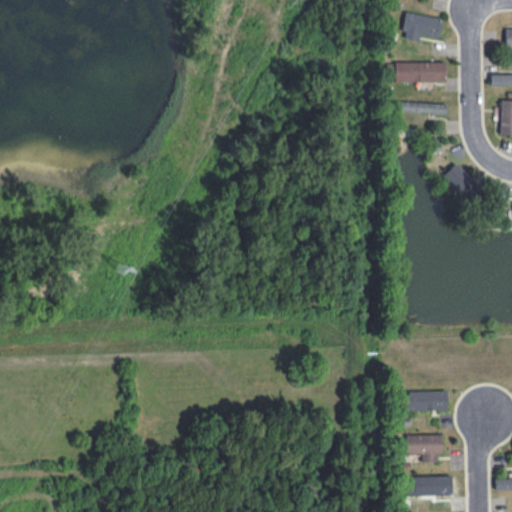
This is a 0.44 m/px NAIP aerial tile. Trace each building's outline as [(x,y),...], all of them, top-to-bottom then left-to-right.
[(438,37),(440,16),(404,12),(401,38),(417,40),(418,34),(438,37)] [(393,81),(444,82),(444,62),(393,61),(393,81)] [(489,85),(511,85),(511,73),(489,74),(489,85)] [(498,134),(511,134),(511,99),(499,99),(498,134)] [(444,113),(445,102),(398,101),(398,111),(444,113)] [(465,199),(477,187),(454,162),(441,174),(465,199)] [(445,390),(405,391),(405,410),(445,409),(445,390)] [(440,434),(404,434),(404,454),(419,453),(419,461),(435,461),(435,453),(440,453),(440,434)] [(449,475),(404,476),(404,495),(449,495),(449,475)] [(511,477),(493,478),(494,489),(511,488),(511,477)]
